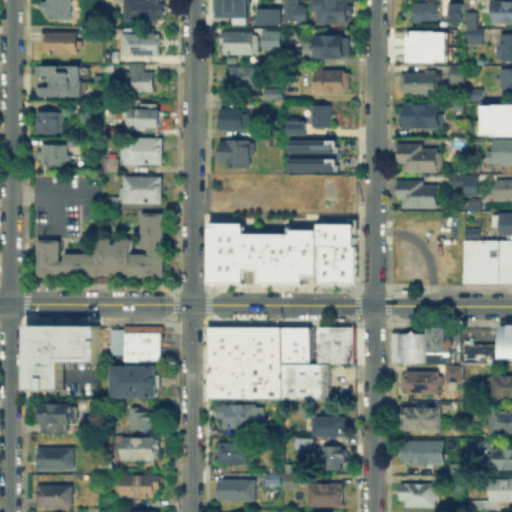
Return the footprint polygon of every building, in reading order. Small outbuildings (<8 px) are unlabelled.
[(47,3),(50,3),(50,0),(72,0),(72,20),(47,20),(47,3)] [(157,0),(157,5),(165,5),(165,17),(127,17),(127,0),(157,0)] [(216,16),(216,0),(247,0),(247,16),(216,16)] [(286,0),(300,0),(300,7),(307,7),(307,22),(286,21),(286,0)] [(347,0),(347,24),(319,23),(319,13),(314,13),(314,0),(347,0)] [(461,2),(461,21),(448,21),(448,1),(461,2)] [(511,3),(511,23),(493,23),(494,3),(511,3)] [(439,4),(439,22),(417,22),(417,4),(439,4)] [(255,6),(280,7),(280,23),(255,23),(255,6)] [(469,25),(469,13),(477,14),(477,26),(469,25)] [(266,29),(284,29),(284,43),(266,43),(266,29)] [(404,60),(405,29),(447,30),(447,61),(404,60)] [(43,33),(78,33),(78,55),(43,55),(43,33)] [(225,52),(225,33),(255,33),(255,52),(225,52)] [(468,43),(468,33),(482,33),(482,43),(468,43)] [(511,62),(501,62),(496,62),(496,50),(501,50),(501,34),(511,34),(511,62)] [(119,46),(119,36),(159,37),(159,57),(123,57),(123,46),(119,46)] [(315,59),(315,36),(351,36),(351,59),(315,59)] [(301,51),(301,60),(288,60),(288,51),(301,51)] [(82,74),(82,97),(39,97),(39,88),(48,88),(48,74),(36,74),(36,64),(82,64),(82,74)] [(145,64),(145,73),(153,73),(153,92),(127,91),(127,64),(145,64)] [(229,64),(260,65),(260,86),(229,86),(229,64)] [(466,68),(466,82),(451,82),(451,68),(466,68)] [(427,91),(427,98),(410,98),(410,91),(402,91),(402,74),(424,75),(424,70),(436,70),(436,91),(427,91)] [(511,70),(511,89),(502,89),(502,70),(511,70)] [(316,72),(351,72),(351,94),(316,94),(316,72)] [(265,100),(265,91),(276,91),(276,101),(265,100)] [(484,92),(484,101),(460,101),(460,92),(484,92)] [(329,103),(329,126),(309,126),(309,103),(329,103)] [(511,103),(511,135),(481,135),(481,103),(511,103)] [(406,122),(402,122),(402,104),(442,104),(441,133),(428,133),(428,128),(406,128),(406,122)] [(127,107),(160,107),(160,129),(127,129),(127,107)] [(221,129),(221,110),(249,110),(249,129),(221,129)] [(40,112),(64,112),(64,133),(40,132),(40,112)] [(285,119),(304,119),(304,133),(285,133),(285,119)] [(106,137),(106,126),(119,126),(119,137),(106,137)] [(70,146),(70,138),(83,138),(83,146),(70,146)] [(124,138),(165,138),(165,166),(124,166),(124,138)] [(339,139),(339,153),(293,153),(293,139),(339,139)] [(492,141),(511,141),(511,165),(492,165),(492,141)] [(253,161),(253,168),(229,168),(229,161),(221,161),(221,142),(253,143),(253,161)] [(41,166),(41,144),(70,144),(70,166),(41,166)] [(423,144),(423,150),(441,150),(440,172),(404,172),(404,158),(398,158),(399,144),(423,144)] [(117,157),(117,177),(107,177),(107,157),(117,157)] [(339,158),(339,171),(293,171),(293,158),(339,158)] [(462,173),(462,185),(446,184),(446,173),(462,173)] [(476,174),(476,195),(463,195),(463,174),(476,174)] [(126,203),(126,177),(163,177),(163,203),(126,203)] [(325,181),(325,178),(346,179),(346,203),(320,202),(320,181),(325,181)] [(498,180),(511,180),(511,201),(498,201),(498,180)] [(400,201),(400,183),(438,183),(438,209),(404,209),(404,201),(400,201)] [(288,184),(306,184),(306,210),(288,210),(288,184)] [(105,209),(105,199),(117,199),(117,209),(105,209)] [(479,199),(478,209),(466,208),(466,199),(479,199)] [(164,211),(164,275),(128,275),(128,272),(97,272),(97,275),(35,274),(35,238),(58,238),(58,250),(59,250),(59,258),(62,258),(62,252),(95,252),(95,236),(110,236),(110,242),(115,242),(115,236),(129,237),(129,252),(146,252),(146,246),(140,246),(140,211),(164,211)] [(511,236),(500,236),(500,213),(511,213),(511,236)] [(318,228),(318,222),(352,222),(352,245),(335,244),(317,244),(301,244),(287,244),(273,244),(259,244),(259,268),(243,268),(243,245),(227,245),(208,244),(209,221),(244,221),(244,232),(291,232),(291,228),(318,228)] [(467,236),(467,228),(483,228),(483,236),(467,236)] [(511,281),(463,281),(463,260),(463,237),(511,237),(511,281)] [(227,245),(226,280),(208,280),(208,244),(227,245)] [(273,244),(273,281),(259,281),(259,268),(259,244),(273,244)] [(273,244),(287,244),(287,281),(273,281),(273,244)] [(287,244),(301,244),(301,272),(301,281),(287,281),(287,244)] [(301,244),(317,244),(317,272),(301,272),(301,244)] [(335,244),(335,281),(317,281),(317,272),(317,244),(335,244)] [(335,244),(352,245),(352,281),(335,281),(335,244)] [(227,245),(243,245),(243,268),(243,280),(226,280),(227,245)] [(511,345),(511,362),(498,362),(498,342),(498,340),(494,340),(494,329),(498,329),(498,323),(507,323),(507,345),(511,345)] [(160,324),(160,350),(160,361),(123,361),(123,353),(109,353),(109,327),(122,327),(122,324),(160,324)] [(248,362),(208,361),(208,324),(249,324),(248,362)] [(248,397),(248,362),(249,324),(281,325),(280,362),(280,397),(248,397)] [(310,362),(280,362),(281,325),(288,325),(302,325),(310,325),(310,362)] [(335,325),(335,362),(328,362),(317,362),(317,325),(335,325)] [(335,325),(353,325),(353,362),(335,362),(335,325)] [(426,361),(426,331),(426,325),(444,325),(444,333),(449,333),(448,362),(426,361)] [(30,326),(97,326),(97,357),(89,357),(89,353),(86,353),(86,350),(30,350),(30,326)] [(389,361),(389,331),(424,331),(424,361),(389,361)] [(459,362),(459,357),(462,357),(462,342),(468,342),(498,342),(498,362),(459,362)] [(248,362),(248,397),(208,396),(208,361),(248,362)] [(328,397),(280,397),(280,362),(310,362),(317,362),(328,362),(328,397)] [(110,395),(110,363),(155,363),(155,395),(110,395)] [(445,371),(445,363),(458,363),(458,371),(445,371)] [(400,371),(404,371),(404,369),(437,369),(437,392),(403,391),(403,387),(400,387),(400,371)] [(483,374),(489,374),(489,373),(511,373),(511,395),(483,395),(483,374)] [(220,426),(220,416),(214,416),(214,404),(221,404),(221,401),(253,401),(253,404),(261,405),(261,427),(220,426)] [(39,433),(39,403),(71,404),(71,433),(39,433)] [(441,408),(441,404),(453,404),(453,413),(441,413),(441,431),(403,431),(403,407),(441,408)] [(343,434),(310,434),(310,415),(323,415),(323,405),(339,405),(339,414),(343,414),(343,434)] [(132,430),(132,411),(156,411),(156,430),(132,430)] [(511,412),(511,435),(490,435),(490,412),(511,412)] [(80,430),(80,420),(94,420),(94,430),(80,430)] [(120,460),(120,436),(157,436),(157,460),(120,460)] [(295,449),(295,437),(311,437),(311,449),(295,449)] [(410,438),(410,441),(439,442),(439,456),(442,456),(442,466),(402,465),(403,438),(410,438)] [(488,440),(488,449),(465,449),(465,440),(488,440)] [(219,465),(219,443),(249,443),(249,465),(219,465)] [(325,467),(325,448),(344,448),(344,467),(325,467)] [(75,450),(74,471),(39,471),(39,450),(75,450)] [(493,451),(511,451),(511,470),(493,470),(493,451)] [(97,470),(97,462),(113,462),(113,470),(97,470)] [(450,476),(450,465),(462,465),(462,476),(450,476)] [(286,488),(286,473),(298,473),(298,488),(286,488)] [(155,499),(120,498),(120,476),(161,476),(161,490),(155,490),(155,499)] [(511,501),(489,501),(489,479),(511,479),(511,501)] [(257,481),(257,502),(221,502),(221,481),(257,481)] [(39,485),(74,486),(74,509),(39,509),(39,485)] [(344,485),(344,507),(310,507),(310,485),(344,485)] [(437,486),(437,508),(403,508),(403,485),(437,486)]
